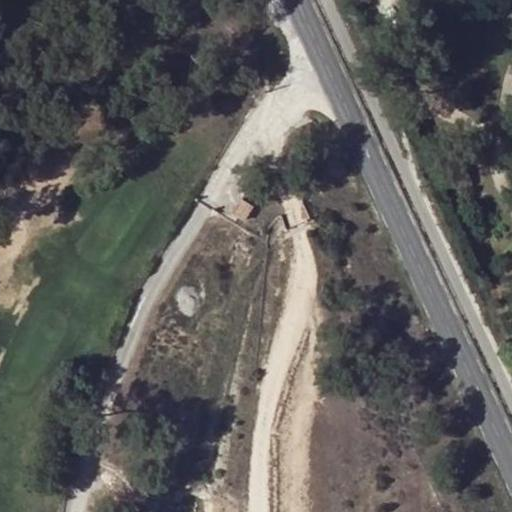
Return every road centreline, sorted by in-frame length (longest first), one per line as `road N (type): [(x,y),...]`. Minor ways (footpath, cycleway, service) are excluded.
road 1 (unclassified): [(321,56),(158,284),(81,511)]
road 2 (secondary): [(321,56),(511,472)]
